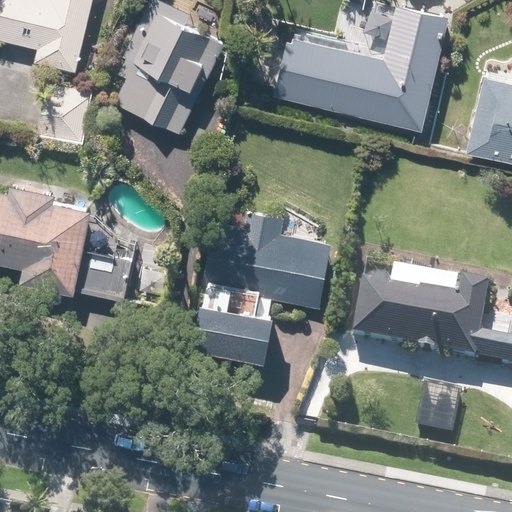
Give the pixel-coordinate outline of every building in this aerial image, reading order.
[(93,0),(0,0),(0,40),(37,49),(34,61),(76,71),(93,0)] [(224,45),(184,25),(190,15),(160,0),(153,15),(155,16),(113,101),(179,134),(224,45)] [(449,16),(397,3),(383,59),(294,37),(292,44),(271,39),(258,91),(421,131),(449,16)] [(511,81),(484,74),(466,151),(511,162),(511,81)] [(83,141),(90,92),(45,85),(38,135),(83,141)] [(112,253),(116,233),(101,217),(89,214),(91,206),(54,200),(55,191),(10,183),(8,191),(0,189),(0,264),(25,269),(23,284),(75,293),(123,302),(131,257),(112,253)] [(277,296),(318,305),(331,243),(216,217),(202,280),(206,281),(191,348),(262,364),(277,296)] [(366,263),(351,334),(476,360),(477,354),(501,360),(500,364),(511,366),(511,317),(509,316),(486,311),(490,289),(366,263)]
